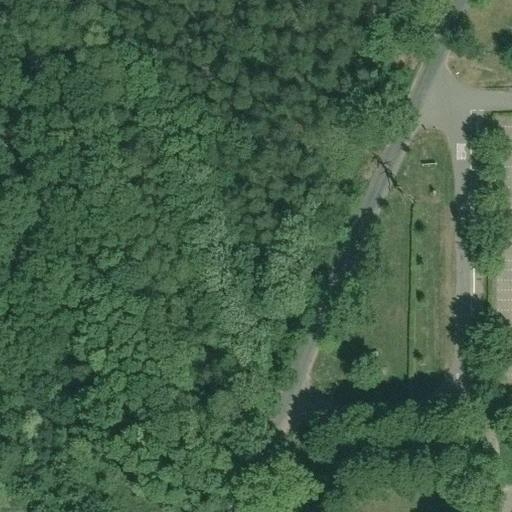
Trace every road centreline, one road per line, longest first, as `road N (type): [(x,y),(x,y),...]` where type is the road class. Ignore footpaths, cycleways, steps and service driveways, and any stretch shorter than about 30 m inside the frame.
road 1 (unclassified): [(455,0),(279,410)]
road 2 (residential): [(279,410),(511,411)]
